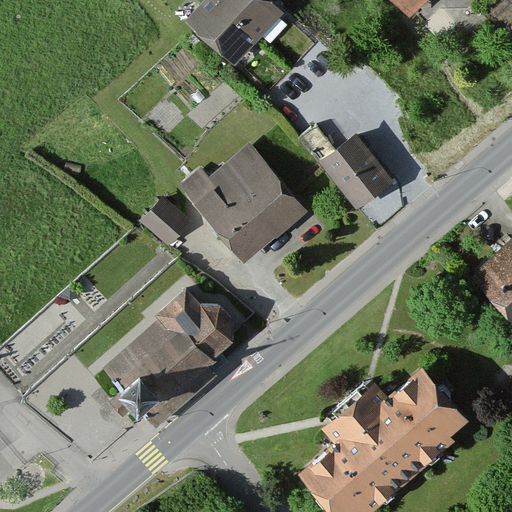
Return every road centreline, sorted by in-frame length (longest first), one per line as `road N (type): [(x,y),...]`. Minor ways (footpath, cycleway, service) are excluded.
road 1 (secondary): [(197,420),(508,147)]
road 2 (secondary): [(91,511),(197,420)]
